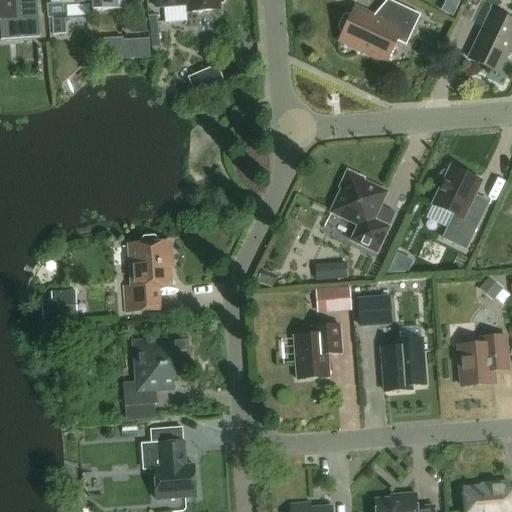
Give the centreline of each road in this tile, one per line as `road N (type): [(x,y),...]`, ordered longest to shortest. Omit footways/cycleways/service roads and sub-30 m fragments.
road 1 (residential): [(246,449),(232,295),(284,171),(283,131)]
road 2 (residential): [(246,449),(511,429)]
road 3 (residential): [(283,131),(511,113)]
road 4 (residential): [(283,131),(273,0)]
